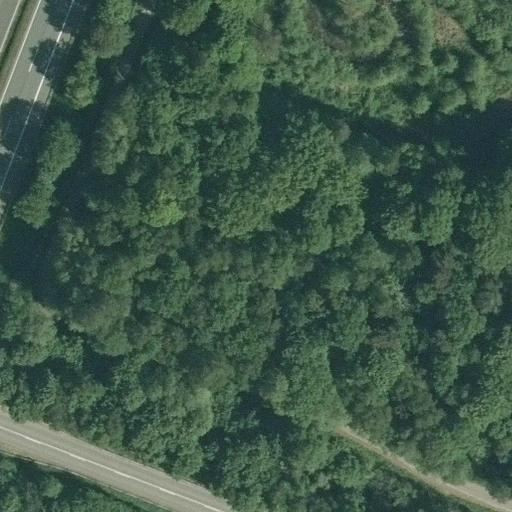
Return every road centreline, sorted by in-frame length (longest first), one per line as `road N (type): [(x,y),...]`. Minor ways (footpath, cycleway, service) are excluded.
road 1 (track): [(511,503),(216,383),(83,361),(59,328),(65,257),(164,0)]
road 2 (tertiary): [(243,511),(0,420)]
road 3 (motorway): [(0,167),(64,0)]
